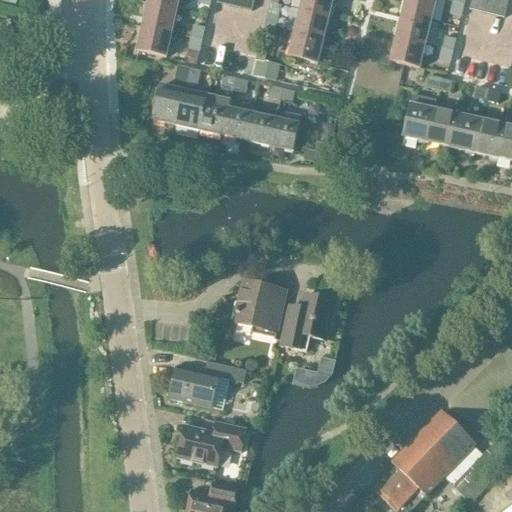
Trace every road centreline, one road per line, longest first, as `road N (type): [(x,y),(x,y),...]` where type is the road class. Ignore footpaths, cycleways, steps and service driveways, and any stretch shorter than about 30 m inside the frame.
road 1 (residential): [(145,511),(96,157),(90,0)]
road 2 (unclassified): [(331,511),(400,429),(511,326)]
